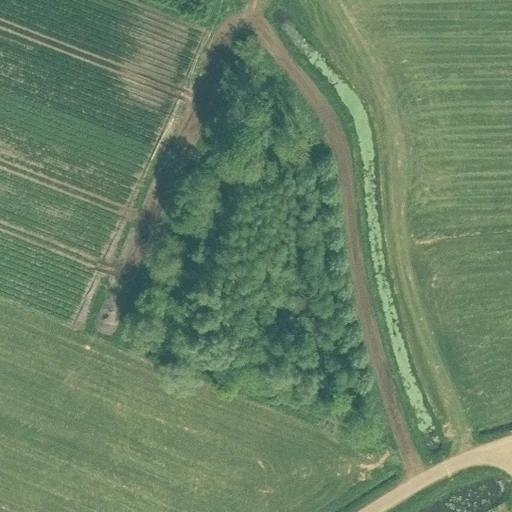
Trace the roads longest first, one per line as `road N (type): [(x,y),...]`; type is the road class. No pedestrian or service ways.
road 1 (track): [(420,482),(366,314),(338,135),(256,26),(251,8)]
road 2 (unclassified): [(370,511),(457,462),(511,444)]
